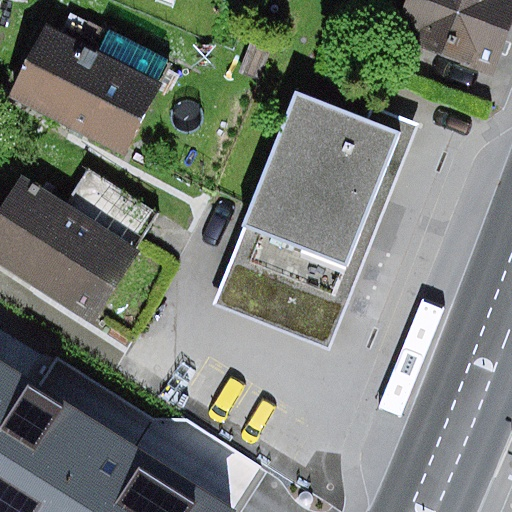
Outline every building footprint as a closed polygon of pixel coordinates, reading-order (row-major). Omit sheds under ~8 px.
[(511,15),(511,0),(413,0),(400,34),(410,38),(406,47),(422,53),(426,44),(492,69),(511,15)] [(49,31),(15,96),(126,152),(169,69),(105,36),(95,55),(49,31)] [(400,134),(298,94),(220,292),(322,332),(400,134)] [(89,170),(63,211),(133,256),(159,215),(89,170)] [(26,187),(0,227),(0,257),(94,316),(133,256),(63,211),(38,195),(41,190),(35,187),(32,191),(26,187)] [(0,367),(0,511),(226,511),(53,401),(0,367)]
